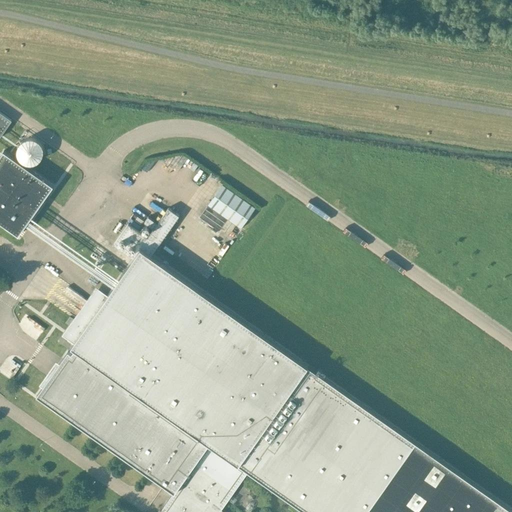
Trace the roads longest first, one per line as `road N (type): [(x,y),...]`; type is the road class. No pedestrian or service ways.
road 1 (track): [(0,2),(346,56)]
road 2 (track): [(346,56),(511,82)]
road 3 (unknown): [(97,172),(0,101)]
